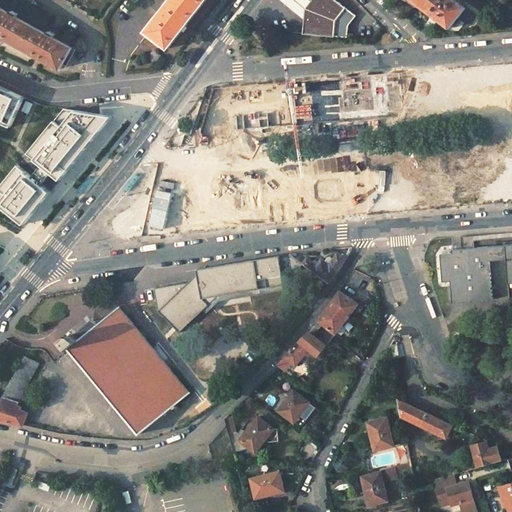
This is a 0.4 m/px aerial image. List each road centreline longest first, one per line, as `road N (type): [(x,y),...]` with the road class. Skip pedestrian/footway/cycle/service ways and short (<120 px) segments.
road 1 (trunk): [(511,505),(0,371)]
road 2 (residential): [(0,434),(67,449),(143,453),(200,430),(322,302),(365,232)]
road 3 (residential): [(47,258),(74,267),(365,232)]
road 4 (trunk): [(0,428),(306,511)]
road 5 (residential): [(511,45),(237,71),(201,61)]
road 6 (tertiary): [(186,81),(47,258)]
road 7 (residential): [(323,511),(321,463),(402,311)]
road 8 (residential): [(186,81),(53,93),(0,70)]
road 9 (residential): [(402,311),(415,391),(511,436)]
road 10 (residential): [(417,301),(456,368),(511,398)]
